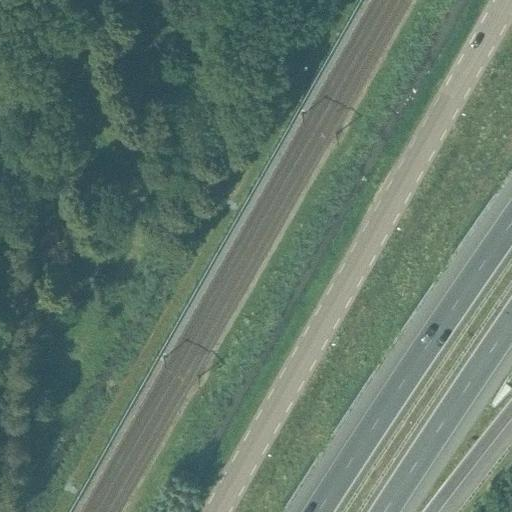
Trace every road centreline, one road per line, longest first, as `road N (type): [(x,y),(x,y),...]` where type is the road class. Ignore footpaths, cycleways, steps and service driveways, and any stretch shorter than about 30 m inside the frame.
road 1 (tertiary): [(511,0),(216,511)]
road 2 (trunk): [(511,219),(404,371),(318,511)]
road 3 (trunk): [(386,511),(511,322)]
road 4 (trunk): [(435,511),(511,414)]
